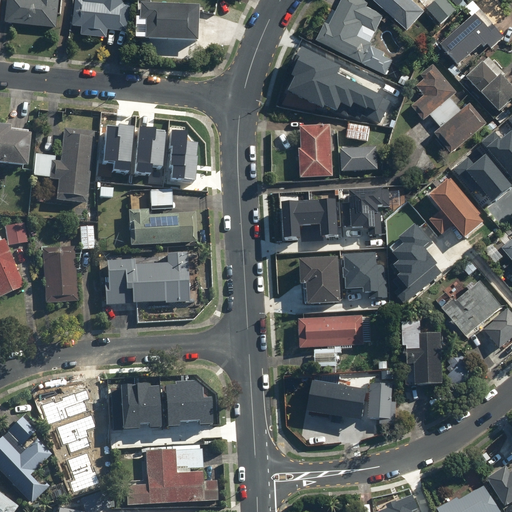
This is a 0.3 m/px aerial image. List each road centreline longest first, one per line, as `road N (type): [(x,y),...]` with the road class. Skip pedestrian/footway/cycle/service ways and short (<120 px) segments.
road 1 (residential): [(511,391),(433,451),(258,481)]
road 2 (residential): [(246,341),(48,353),(0,371)]
road 3 (residential): [(246,341),(238,92)]
road 4 (residential): [(238,92),(0,72)]
road 5 (residential): [(258,481),(246,341)]
